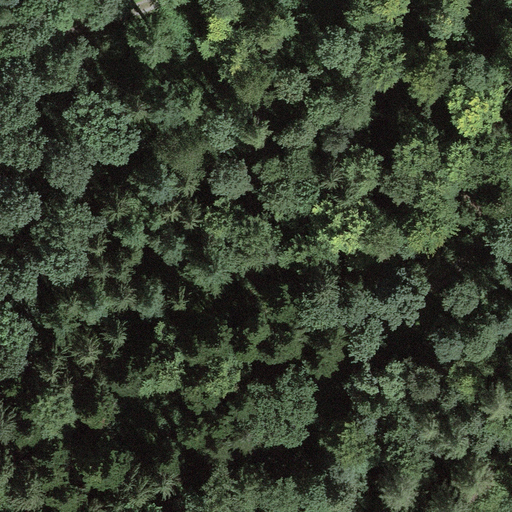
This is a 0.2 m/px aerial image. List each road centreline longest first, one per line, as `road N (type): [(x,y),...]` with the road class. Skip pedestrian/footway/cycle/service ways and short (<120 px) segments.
road 1 (track): [(101,511),(186,465),(428,284)]
road 2 (track): [(428,284),(359,511)]
road 3 (track): [(0,60),(151,0)]
